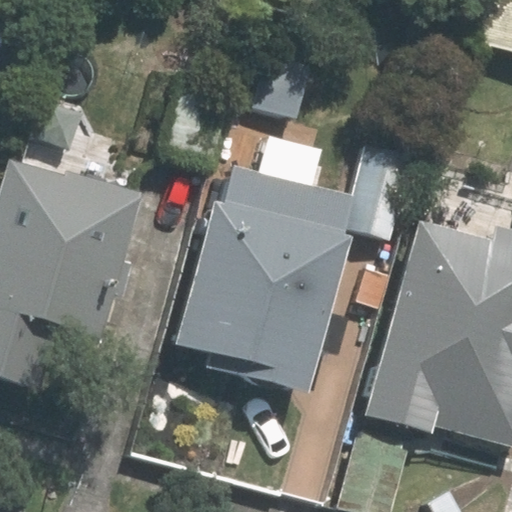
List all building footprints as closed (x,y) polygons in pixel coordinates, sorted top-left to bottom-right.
[(511,0),(487,0),(476,40),(511,50),(511,0)] [(213,159),(233,91),(185,77),(165,145),(213,159)] [(356,143),(344,189),(227,159),(177,354),(312,388),(352,231),(388,240),(409,156),(356,143)] [(104,331),(143,189),(11,152),(0,192),(0,379),(43,391),(62,320),(104,331)] [(511,241),(414,216),(340,501),(382,511),(393,511),(416,428),(433,433),(435,425),(511,445),(511,241)]
